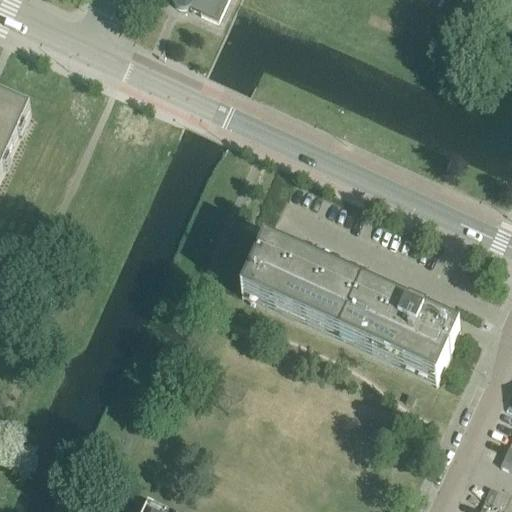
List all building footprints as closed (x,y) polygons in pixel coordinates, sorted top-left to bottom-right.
[(175,0),(175,1),(174,2),(174,3),(174,4),(174,5),(174,6),(174,8),(174,9),(175,10),(176,11),(176,12),(178,13),(179,14),(182,14),(183,14),(184,14),(186,14),(188,13),(189,12),(201,17),(200,19),(219,28),(231,0),(175,0)] [(0,186),(19,145),(31,118),(0,104),(0,186)] [(459,340),(408,317),(265,251),(241,300),(437,389),(459,340)] [(412,409),(415,403),(409,399),(406,406),(412,409)] [(501,471),(511,476),(511,452),(510,451),(501,471)] [(495,511),(505,511),(510,502),(490,493),(484,507),(486,508),(483,511),(490,511),(491,510),(495,511)]
